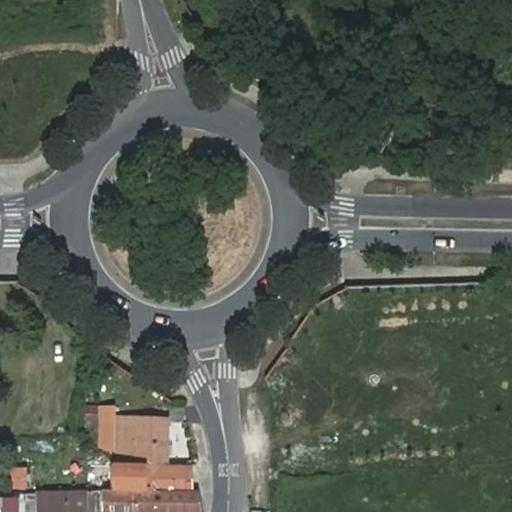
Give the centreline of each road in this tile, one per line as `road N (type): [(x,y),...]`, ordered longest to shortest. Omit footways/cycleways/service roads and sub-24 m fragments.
road 1 (secondary): [(277,275),(342,241),(511,242)]
road 2 (secondary): [(511,208),(345,206),(285,187)]
road 3 (unclassified): [(211,330),(231,511)]
road 4 (secondary): [(69,256),(92,297),(124,322),(162,334),(211,330)]
road 5 (secondary): [(285,187),(272,160),(227,120),(168,109)]
road 6 (secondary): [(168,109),(103,135),(66,195)]
